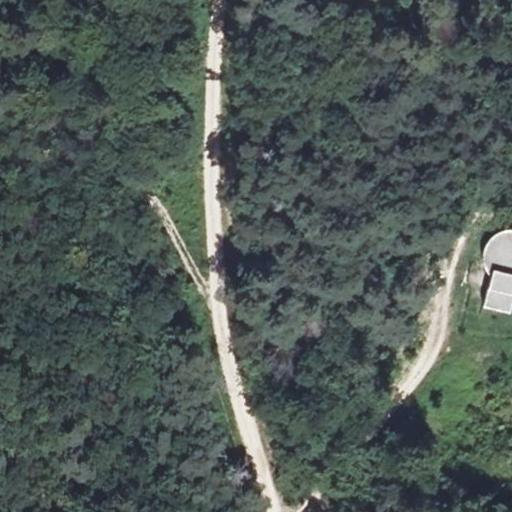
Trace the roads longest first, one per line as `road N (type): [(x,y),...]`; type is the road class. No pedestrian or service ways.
road 1 (track): [(275,511),(239,411),(219,311),(210,128),(215,0)]
road 2 (track): [(325,511),(417,366),(441,318),(480,194),(511,151)]
road 3 (track): [(24,0),(112,126),(193,274),(217,282)]
